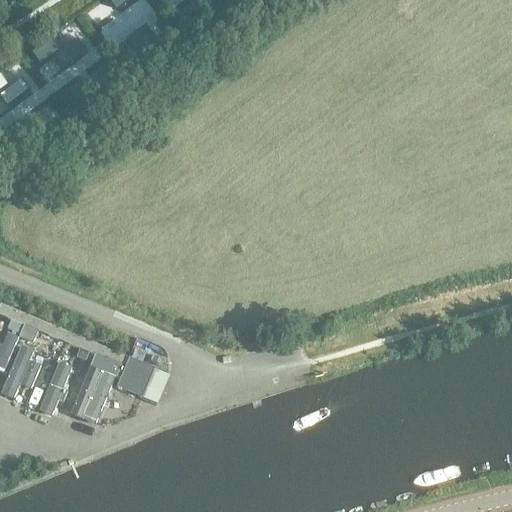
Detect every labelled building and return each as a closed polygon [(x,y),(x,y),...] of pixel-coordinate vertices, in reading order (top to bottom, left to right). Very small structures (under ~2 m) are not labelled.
[(209,0),(203,0),(183,15),(191,26),(215,8),(209,0)] [(156,21),(134,37),(149,58),(171,42),(156,21)] [(64,34),(39,52),(48,64),(72,46),(64,34)] [(85,38),(62,56),(70,67),(94,49),(85,38)] [(7,77),(0,81),(0,97),(14,87),(7,77)] [(92,80),(68,98),(77,110),(101,91),(92,80)] [(28,81),(6,97),(14,108),(35,92),(28,81)] [(35,123),(11,141),(20,152),(43,134),(35,123)] [(129,360),(1,306),(0,307),(0,316),(25,327),(38,333),(125,369),(129,360)] [(2,345),(0,344),(0,365),(6,368),(19,339),(7,333),(2,345)] [(22,345),(0,393),(14,399),(20,385),(30,389),(41,365),(30,361),(35,351),(22,345)] [(125,369),(116,389),(142,400),(153,374),(154,371),(129,360),(125,369)] [(54,416),(72,368),(58,362),(40,411),(54,416)]
